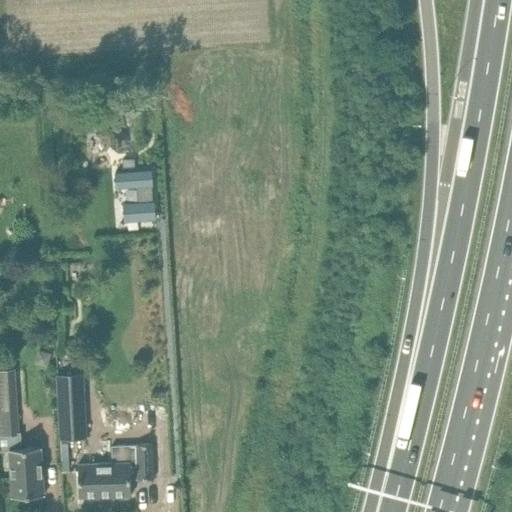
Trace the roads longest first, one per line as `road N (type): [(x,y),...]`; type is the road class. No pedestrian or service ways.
road 1 (trunk): [(497,0),(466,186),(391,511)]
road 2 (trunk): [(425,0),(434,120),(429,229),(390,414),(380,511)]
road 3 (trunk): [(437,511),(511,205)]
